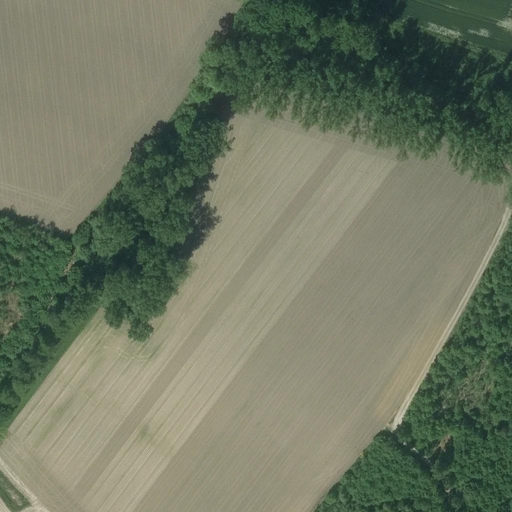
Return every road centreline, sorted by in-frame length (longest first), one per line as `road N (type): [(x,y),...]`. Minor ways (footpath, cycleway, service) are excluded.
road 1 (track): [(408,400),(511,204)]
road 2 (track): [(408,400),(390,429),(438,469),(451,511)]
